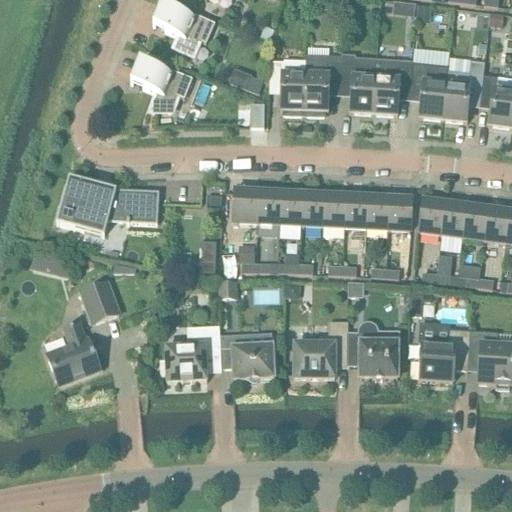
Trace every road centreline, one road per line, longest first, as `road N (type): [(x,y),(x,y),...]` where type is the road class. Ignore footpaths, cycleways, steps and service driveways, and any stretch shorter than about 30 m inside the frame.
road 1 (residential): [(511,175),(258,155),(98,160),(83,147),(78,125),(127,0)]
road 2 (unclassified): [(65,494),(136,482),(327,474)]
road 3 (unclassified): [(327,474),(511,485)]
